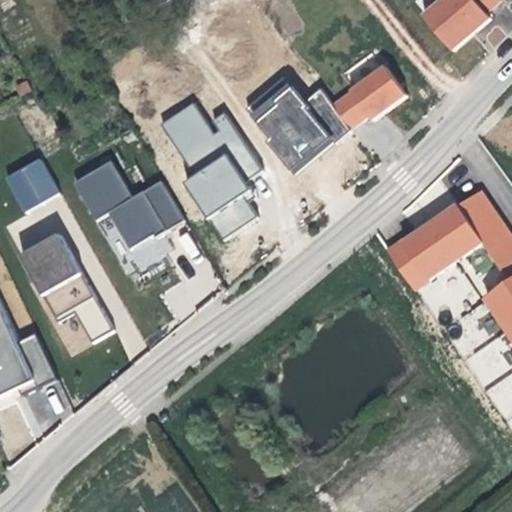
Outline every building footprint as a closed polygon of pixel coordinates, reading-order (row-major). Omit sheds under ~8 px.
[(434,0),(418,14),(449,52),(505,5),(501,0),(434,0)] [(404,29),(363,62),(396,108),(443,75),(404,29)] [(330,80),(289,112),(323,173),(373,134),(330,80)] [(184,177),(219,239),(260,217),(240,181),(260,170),(229,115),(209,126),(195,103),(162,121),(191,172),(184,177)] [(23,212),(60,193),(41,157),(4,177),(23,212)] [(114,163),(77,185),(98,221),(111,215),(132,250),(158,235),(160,240),(190,223),(164,183),(136,200),(114,163)] [(511,232),(470,175),(396,239),(432,287),(468,260),(511,319),(511,232)] [(65,253),(20,280),(71,369),(119,337),(65,253)] [(0,299),(0,416),(0,418),(54,384),(0,299)] [(466,358),(482,385),(511,366),(511,362),(497,339),(466,358)]
